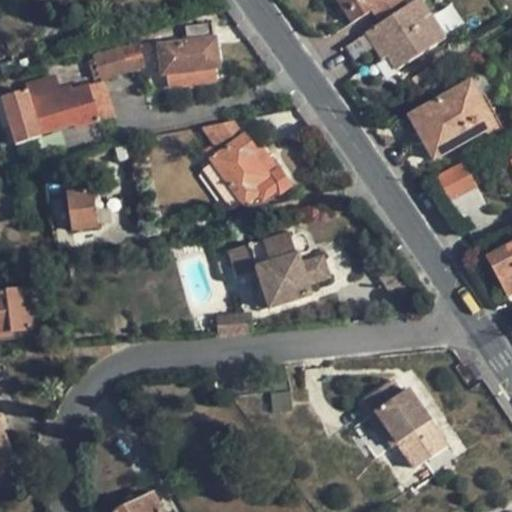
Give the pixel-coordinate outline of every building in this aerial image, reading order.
[(336,0),(352,24),(372,12),(381,24),(406,8),(401,0),(388,0),(389,0),(388,0),(336,0)] [(381,24),(366,34),(366,35),(375,49),(383,61),(388,58),(397,71),(438,45),(423,22),(430,17),(418,0),(406,8),(381,24)] [(423,22),(438,45),(445,41),(430,17),(423,22)] [(160,47),(163,74),(217,67),(212,24),(185,27),(187,43),(160,47)] [(366,35),(342,50),(351,64),(375,49),(366,35)] [(139,43),(116,50),(123,74),(145,67),(142,55),(152,51),(149,42),(140,45),(139,43)] [(116,50),(92,57),(100,81),(123,74),(116,50)] [(10,55),(0,58),(0,76),(17,72),(10,55)] [(75,131),(101,123),(89,85),(72,90),(70,84),(59,87),(56,76),(25,85),(27,90),(0,98),(0,120),(3,130),(11,128),(16,146),(43,138),(42,136),(73,127),(75,131)] [(104,81),(89,85),(101,123),(115,117),(104,81)] [(471,83),(409,118),(434,161),(495,126),(471,83)] [(217,154),(244,134),(234,122),(200,128),(211,145),(217,154)] [(208,160),(209,159),(243,205),(257,195),(262,200),(276,190),(279,193),(280,195),(291,187),(277,167),(268,174),(255,156),(258,153),(254,147),(244,134),(217,154),(211,145),(201,152),(208,160)] [(268,174),(277,167),(261,143),(254,147),(258,153),(255,156),(268,174)] [(462,160),(436,176),(452,202),(478,186),(462,160)] [(93,189),(67,193),(72,232),(98,228),(93,189)] [(258,272),(270,309),(311,296),(308,285),(319,281),(314,261),(301,265),(299,257),(308,254),(310,249),(307,236),(302,233),(294,237),(294,234),(293,232),(291,231),(288,232),(287,234),(286,235),(254,245),(253,244),(251,244),(250,244),(249,246),(249,248),(250,249),(251,250),(258,272)] [(511,245),(488,258),(508,297),(511,294),(511,245)] [(258,272),(251,250),(230,257),(237,280),(258,272)] [(323,258),(314,261),(319,281),(329,278),(323,258)] [(27,289),(0,292),(0,335),(32,331),(27,289)] [(250,313),(217,316),(219,337),(252,333),(250,313)] [(398,445),(415,470),(447,448),(407,389),(400,394),(391,380),(365,398),(374,412),(370,415),(393,448),(398,445)] [(0,474),(2,474),(0,469),(15,464),(0,425),(0,474)] [(163,511),(154,493),(114,511),(163,511)]
